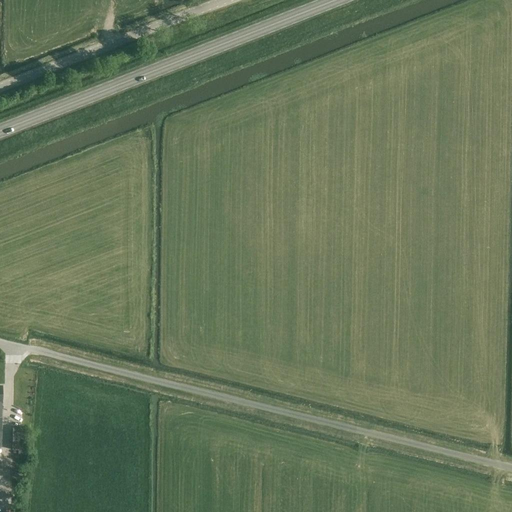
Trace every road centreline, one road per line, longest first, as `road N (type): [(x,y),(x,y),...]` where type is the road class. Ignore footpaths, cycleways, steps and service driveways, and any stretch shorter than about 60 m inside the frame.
road 1 (unclassified): [(511,471),(0,346)]
road 2 (primary): [(336,0),(0,131)]
road 3 (unclassified): [(0,86),(223,0)]
